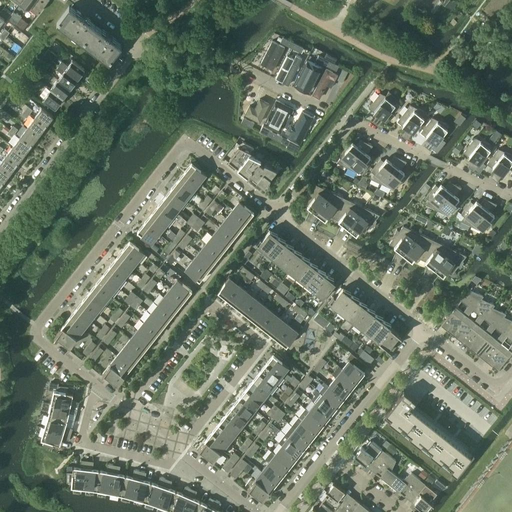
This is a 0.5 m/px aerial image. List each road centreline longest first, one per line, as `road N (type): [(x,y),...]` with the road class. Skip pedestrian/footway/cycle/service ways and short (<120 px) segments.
road 1 (residential): [(94,386),(38,340),(36,328),(183,147),(279,214)]
road 2 (residential): [(179,451),(262,344),(210,302),(126,408)]
road 3 (residential): [(0,223),(137,42),(81,0)]
road 4 (residential): [(511,195),(351,121),(279,214)]
road 5 (residential): [(279,214),(422,330)]
road 6 (residential): [(179,451),(166,465),(80,442),(94,386)]
road 7 (residential): [(324,454),(422,330)]
